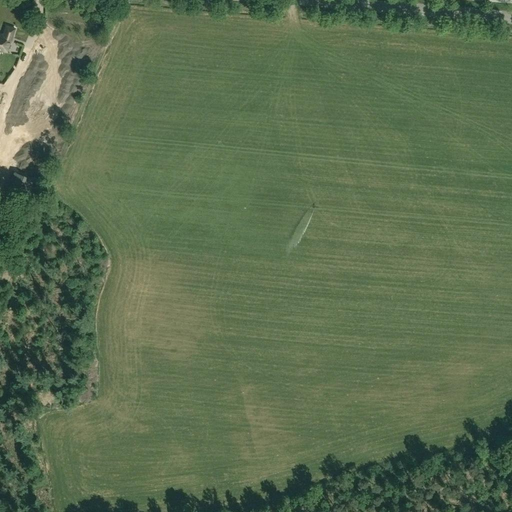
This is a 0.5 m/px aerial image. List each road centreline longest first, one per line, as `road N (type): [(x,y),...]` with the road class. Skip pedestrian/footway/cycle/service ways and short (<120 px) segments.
road 1 (track): [(0,267),(47,202),(120,0)]
road 2 (tertiary): [(511,21),(270,0)]
